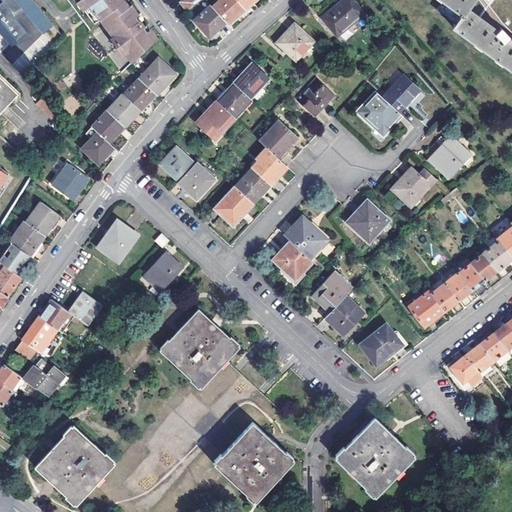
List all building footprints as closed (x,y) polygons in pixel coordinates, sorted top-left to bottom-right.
[(62,36),(31,0),(18,0),(55,42),(62,36)] [(101,22),(113,37),(125,53),(127,55),(130,53),(135,61),(158,39),(152,33),(150,31),(147,33),(144,28),(145,28),(142,23),(141,24),(136,18),(139,16),(135,11),(132,6),(129,8),(123,0),(75,0),(95,26),(101,22)] [(182,0),(180,2),(187,13),(200,0),(182,0)] [(227,22),(229,25),(245,9),(237,0),(220,0),(213,7),(227,22)] [(237,0),(245,9),(255,0),(237,0)] [(346,0),(322,20),(339,39),(367,15),(354,0),(346,0)] [(441,0),(437,5),(458,21),(453,28),(511,71),(511,44),(505,39),(508,37),(504,32),(500,28),(495,32),(480,20),(481,19),(467,9),(473,0),(441,0)] [(511,0),(473,0),(467,9),(481,19),(480,20),(495,32),(500,28),(504,32),(508,37),(505,39),(511,44),(511,0)] [(10,15),(1,2),(0,3),(0,32),(12,47),(27,33),(16,22),(17,20),(12,14),(10,15)] [(195,21),(211,37),(227,22),(213,7),(211,6),(195,21)] [(278,45),(298,63),(316,43),(297,25),(278,45)] [(125,53),(113,37),(110,40),(122,56),(125,53)] [(127,55),(132,63),(135,61),(130,53),(127,55)] [(140,80),(157,95),(176,75),(160,60),(140,80)] [(234,85),(252,100),(270,80),(253,65),(234,85)] [(0,113),(11,103),(15,103),(19,98),(19,94),(0,74),(0,113)] [(296,98),(314,115),(335,93),(317,76),(296,98)] [(405,77),(385,100),(400,114),(420,91),(405,77)] [(124,96),(140,110),(157,95),(140,80),(124,96)] [(217,103),(236,120),(253,102),(252,100),(234,85),(217,103)] [(384,135),(402,116),(400,114),(385,100),(377,93),(360,113),(367,120),(366,121),(376,129),(376,128),(384,135)] [(124,126),(125,127),(140,110),(124,96),(123,95),(108,112),(124,126)] [(38,104),(57,124),(62,119),(43,99),(38,104)] [(212,142),(214,144),(236,120),(217,103),(197,126),(213,141),(212,142)] [(98,133),(110,143),(116,136),(115,135),(124,126),(108,112),(92,128),(98,133)] [(268,149),(280,160),(298,140),(280,123),(261,143),(268,149)] [(100,164),(115,148),(110,143),(98,133),(84,149),(100,164)] [(451,135),(429,160),(451,180),(474,155),(451,135)] [(178,147),(161,165),(180,182),(197,164),(178,147)] [(254,169),(272,186),(288,168),(280,160),(268,149),(257,161),(256,160),(250,166),(254,169)] [(53,186),(72,199),(88,177),(69,164),(53,186)] [(216,181),(197,164),(180,182),(199,200),(216,181)] [(0,186),(9,174),(0,167),(0,186)] [(411,207),(437,179),(426,169),(420,174),(413,168),(393,189),(411,207)] [(237,187),(255,204),(272,186),(254,169),(237,187)] [(235,226),(255,204),(237,187),(216,210),(235,226)] [(444,204),(460,191),(456,187),(451,192),(441,200),(444,204)] [(369,241),(389,220),(367,199),(347,221),(369,241)] [(27,222),(45,236),(60,216),(42,202),(27,222)] [(293,242),(313,261),(316,258),(313,255),(328,238),(304,217),(286,236),(293,242)] [(12,243),(31,256),(45,236),(27,222),(25,221),(10,242),(12,243)] [(120,262),(139,235),(119,221),(100,248),(120,262)] [(499,240),(511,256),(511,225),(497,238),(499,240)] [(163,248),(169,242),(162,235),(155,242),(163,248)] [(483,252),(483,253),(497,270),(511,258),(511,256),(499,240),(483,252)] [(297,281),(315,262),(313,261),(293,242),(276,260),(297,281)] [(31,256),(12,243),(0,259),(0,262),(6,266),(17,275),(31,256)] [(472,262),(485,279),(497,270),(483,253),(472,262)] [(162,292),(183,270),(165,254),(144,276),(162,292)] [(316,258),(313,261),(315,262),(323,270),(326,267),(316,258)] [(472,262),(469,258),(463,263),(466,267),(460,271),(474,288),(485,279),(472,262)] [(0,276),(14,287),(21,277),(17,275),(6,266),(0,262),(0,276)] [(474,288),(460,271),(446,282),(460,299),(474,288)] [(336,272),(314,296),(326,306),(324,308),(331,314),(347,296),(354,288),(336,272)] [(0,291),(7,297),(14,287),(0,276),(0,291)] [(460,299),(446,282),(432,293),(446,310),(460,299)] [(410,306),(426,326),(446,310),(432,293),(430,290),(410,306)] [(69,314),(87,326),(102,306),(82,292),(80,294),(67,312),(69,314)] [(326,306),(314,296),(312,297),(324,308),(326,306)] [(327,318),(345,335),(365,313),(347,296),(331,314),(327,318)] [(67,312),(51,299),(40,316),(58,329),(69,314),(67,312)] [(217,324),(197,308),(169,340),(168,339),(160,348),(162,349),(160,351),(193,379),(191,381),(200,389),(202,387),(204,389),(241,345),(240,344),(240,343),(231,335),(230,336),(217,324)] [(58,329),(40,316),(23,339),(38,350),(41,353),(58,329)] [(494,332),(508,349),(511,346),(511,328),(507,322),(494,332)] [(361,344),(377,365),(403,344),(387,324),(361,344)] [(494,360),(499,367),(511,355),(508,349),(494,332),(480,343),(494,360)] [(38,350),(23,339),(16,349),(30,359),(38,350)] [(478,371),(479,372),(494,360),(480,343),(465,355),(478,371)] [(470,377),(478,371),(465,355),(451,366),(463,382),(470,377)] [(23,379),(36,388),(40,384),(47,389),(57,378),(60,381),(63,379),(59,376),(61,373),(53,367),(52,368),(40,358),(23,379)] [(221,370),(226,374),(223,377),(229,383),(238,373),(228,363),(221,370)] [(0,381),(10,389),(20,376),(4,364),(0,370),(0,381)] [(479,372),(478,371),(470,377),(473,381),(481,375),(479,372)] [(11,401),(16,393),(10,389),(0,381),(0,404),(1,405),(6,398),(11,401)] [(392,433),(376,416),(345,447),(344,446),(336,455),(337,456),(335,457),(366,487),(365,488),(373,497),(374,495),(376,497),(416,456),(414,455),(415,453),(407,445),(406,447),(392,433)] [(275,438),(256,420),(224,453),(222,452),(217,458),(218,459),(216,461),(249,492),(247,493),(254,500),(255,499),(257,501),(297,460),(295,458),(296,457),(289,450),(288,451),(275,438)] [(72,427),(71,426),(63,435),(64,436),(35,468),(52,483),(67,497),(66,498),(74,506),(75,504),(77,506),(115,464),(114,462),(115,461),(107,453),(105,455),(73,426),(72,427)]
